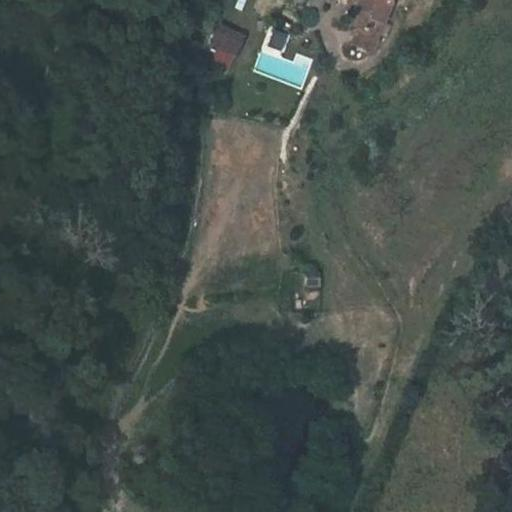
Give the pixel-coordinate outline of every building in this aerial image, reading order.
[(387,0),(355,0),(348,19),(358,23),(376,29),(377,27),(382,15),(387,0)] [(391,19),(382,15),(377,27),(386,30),(391,19)] [(212,21),(205,40),(230,50),(237,31),(212,21)] [(378,30),(376,29),(358,23),(352,39),(372,47),(378,30)] [(229,50),(213,44),(208,57),(224,63),(229,50)]
